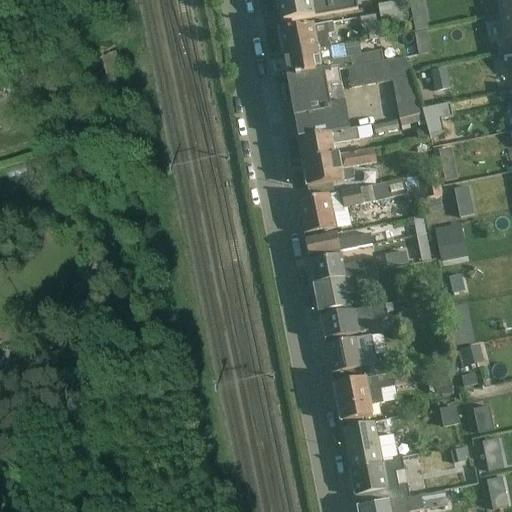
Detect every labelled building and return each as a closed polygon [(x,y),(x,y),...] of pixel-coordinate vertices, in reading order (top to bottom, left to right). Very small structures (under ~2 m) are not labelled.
[(278,12),(280,25),(358,11),(356,0),(285,0),(275,2),(277,12),(278,12)] [(511,0),(495,0),(499,18),(511,15),(511,0)] [(435,1),(394,12),(399,30),(426,23),(431,40),(445,36),(435,1)] [(511,40),(511,15),(499,18),(504,42),(511,40)] [(268,31),(272,53),(312,47),(308,24),(268,31)] [(276,79),(316,73),(312,47),(272,53),(276,79)] [(348,52),(351,66),(362,63),(358,49),(348,52)] [(436,123),(424,61),(402,66),(400,56),(356,65),(362,96),(407,87),(414,127),(436,123)] [(276,79),(283,117),(323,110),(316,73),(276,79)] [(464,96),(463,75),(448,76),(449,97),(464,96)] [(287,139),(326,133),(323,110),(283,117),(287,139)] [(287,139),(290,160),(330,153),(326,133),(287,139)] [(295,190),(335,184),(330,153),(290,160),(295,190)] [(467,189),(478,227),(496,222),(485,184),(467,189)] [(391,188),(393,203),(421,199),(419,185),(391,188)] [(299,236),(331,230),(325,196),(293,202),(299,236)] [(481,231),(454,232),(455,265),(482,264),(481,231)] [(303,261),(337,255),(333,235),(299,241),(303,261)] [(303,261),(307,284),(341,278),(337,255),(303,261)] [(312,311),(346,305),(341,278),(307,284),(312,311)] [(318,340),(353,334),(350,312),(315,317),(318,340)] [(325,377),(358,371),(353,340),(319,346),(325,377)] [(336,426),(369,419),(360,379),(328,385),(336,426)] [(338,430),(345,470),(378,464),(370,424),(338,430)] [(350,498),(383,492),(378,464),(345,470),(350,498)]
